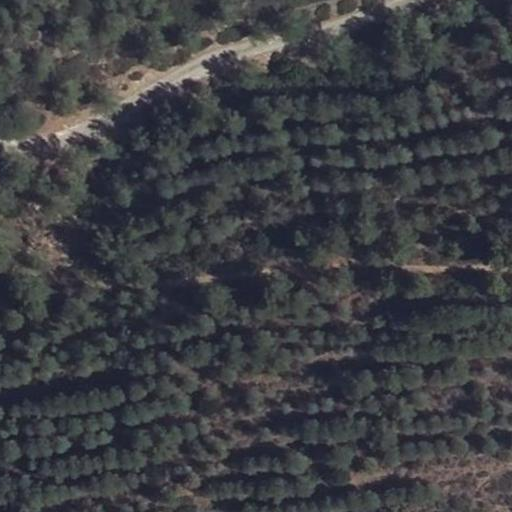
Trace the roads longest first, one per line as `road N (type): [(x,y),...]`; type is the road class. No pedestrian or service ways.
road 1 (track): [(0,272),(77,281),(210,276),(357,255),(511,260)]
road 2 (unclassified): [(0,152),(58,145),(226,53),(397,0)]
